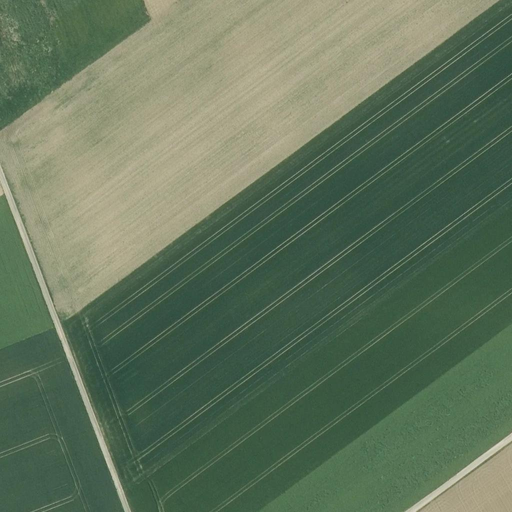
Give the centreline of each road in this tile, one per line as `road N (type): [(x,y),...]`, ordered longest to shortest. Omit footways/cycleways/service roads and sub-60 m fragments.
road 1 (track): [(127,511),(0,173)]
road 2 (track): [(511,437),(410,511)]
